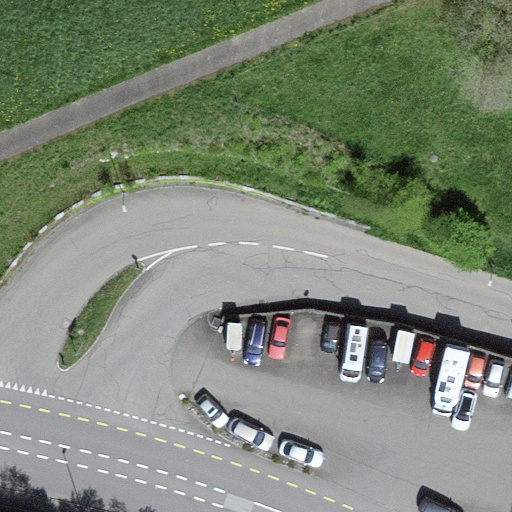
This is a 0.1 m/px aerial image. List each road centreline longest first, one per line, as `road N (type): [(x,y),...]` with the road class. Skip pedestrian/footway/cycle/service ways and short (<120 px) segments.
road 1 (tertiary): [(511,312),(322,253),(260,243),(172,251),(146,262),(97,307),(32,445)]
road 2 (track): [(364,0),(0,149)]
road 3 (secondary): [(32,445),(257,511)]
